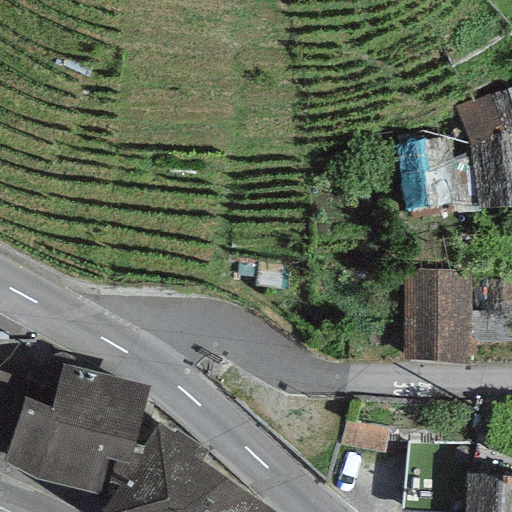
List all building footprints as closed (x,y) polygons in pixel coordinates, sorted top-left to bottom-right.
[(511,85),(458,105),(469,143),(476,200),(511,198),(511,85)] [(449,134),(395,143),(406,206),(460,196),(449,134)] [(471,270),(400,272),(402,351),(473,350),(471,270)] [(50,396),(23,387),(5,442),(43,467),(112,480),(131,453),(147,377),(63,358),(50,396)] [(0,369),(0,440),(5,442),(23,387),(26,378),(0,369)] [(119,511),(149,511),(200,452),(208,443),(159,413),(131,453),(112,480),(100,499),(119,511)] [(461,442),(407,443),(408,505),(461,505),(461,442)] [(246,511),(261,492),(200,452),(149,511),(246,511)] [(511,511),(511,468),(465,468),(465,511),(511,511)] [(290,511),(261,492),(246,511),(290,511)]
